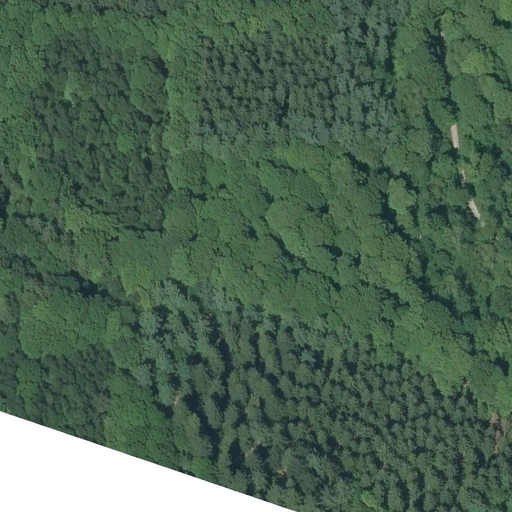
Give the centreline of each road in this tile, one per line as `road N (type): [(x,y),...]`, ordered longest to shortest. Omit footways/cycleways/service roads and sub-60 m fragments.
road 1 (track): [(442,0),(462,181),(483,231),(511,261)]
road 2 (track): [(173,0),(192,40),(177,96),(182,247)]
